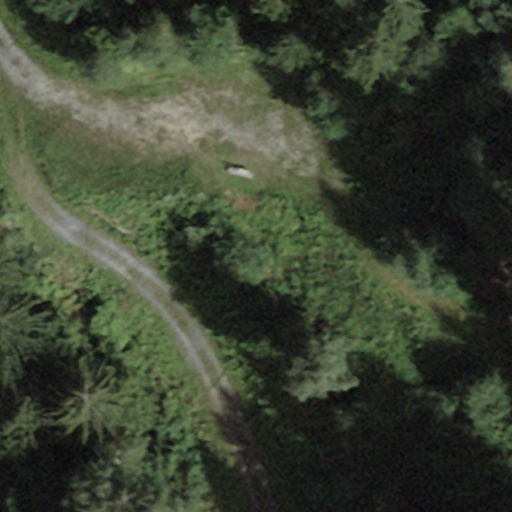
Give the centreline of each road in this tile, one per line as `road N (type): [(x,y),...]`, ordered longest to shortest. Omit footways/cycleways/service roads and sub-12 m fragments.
road 1 (track): [(22,94),(264,167),(414,308),(511,426)]
road 2 (track): [(0,34),(22,94),(19,187),(179,308),(276,511)]
